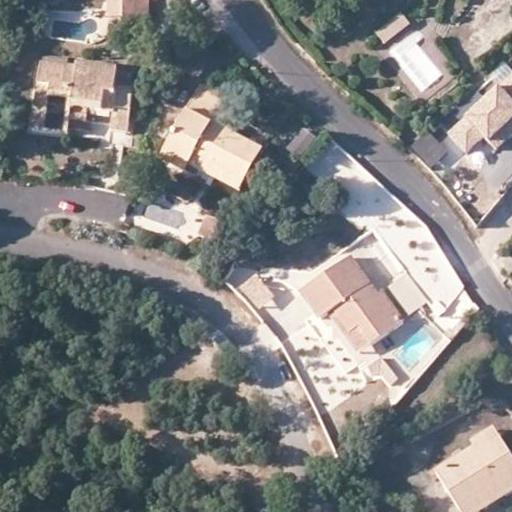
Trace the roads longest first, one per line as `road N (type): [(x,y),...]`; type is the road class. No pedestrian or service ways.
road 1 (tertiary): [(15,236),(99,254),(172,282),(239,329),(262,355),(290,413),(322,511)]
road 2 (residential): [(511,321),(438,215),(317,96),(239,0)]
